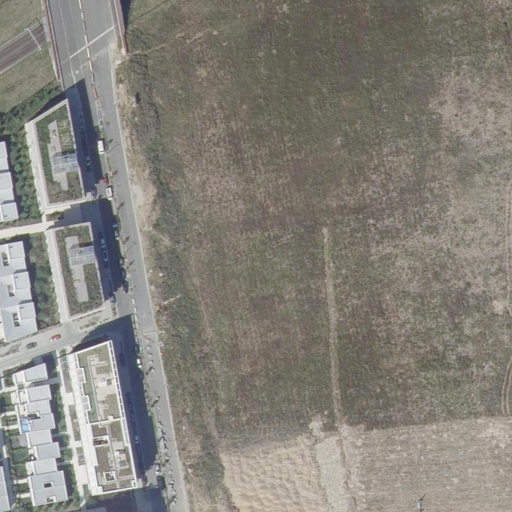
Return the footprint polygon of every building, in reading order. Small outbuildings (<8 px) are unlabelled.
[(55,329),(102,311),(63,95),(19,121),(22,138),(0,142),(0,221),(35,215),(55,329)] [(16,225),(0,228),(0,316),(4,339),(39,329),(16,225)] [(179,315),(208,461),(273,447),(255,358),(269,351),(281,337),(281,320),(278,309),(267,297),(248,290),(179,315)] [(74,353),(100,494),(138,487),(110,341),(74,353)] [(44,355),(10,365),(18,430),(55,422),(44,355)] [(47,430),(26,435),(36,468),(23,472),(28,506),(67,494),(47,430)] [(0,508),(13,505),(4,460),(0,461),(0,448),(2,448),(0,440),(0,508)]
